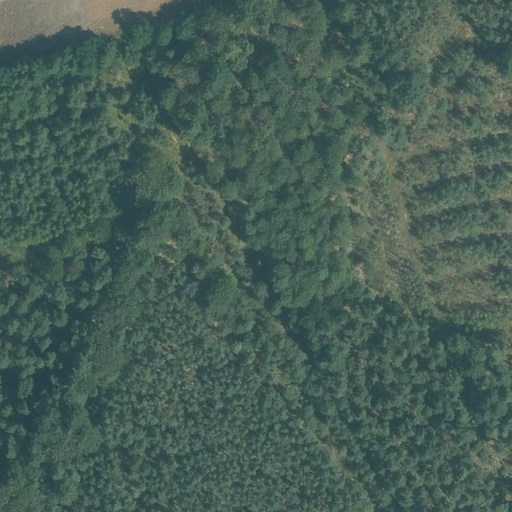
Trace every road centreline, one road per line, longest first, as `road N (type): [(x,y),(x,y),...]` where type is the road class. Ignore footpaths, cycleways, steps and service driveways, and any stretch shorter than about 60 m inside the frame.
road 1 (track): [(258,0),(46,449),(68,511)]
road 2 (track): [(511,508),(333,0)]
road 3 (track): [(0,491),(46,449),(0,318)]
